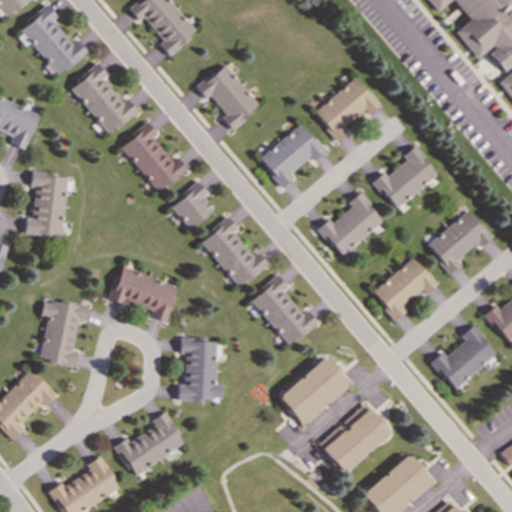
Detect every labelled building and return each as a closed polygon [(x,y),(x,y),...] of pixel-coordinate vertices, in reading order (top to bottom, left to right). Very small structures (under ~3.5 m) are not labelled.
[(193,33),(166,0),(136,0),(126,9),(135,20),(140,16),(160,41),(157,44),(166,55),(193,33)] [(511,3),(510,1),(510,0),(423,0),(433,12),(446,0),(449,0),(466,20),(426,52),(482,46),(504,73),(494,81),(511,103),(511,3)] [(18,27),(54,75),(84,53),(74,39),(68,43),(51,19),(54,17),(46,6),(18,27)] [(100,78),(104,75),(94,63),(67,87),(107,134),(134,110),(124,99),(120,102),(100,78)] [(256,105),(221,63),(193,88),(202,99),(207,94),(224,115),(219,119),(228,129),(256,105)] [(311,112),(333,138),(374,103),(352,77),(311,112)] [(0,131),(9,135),(6,143),(22,149),(37,113),(0,98),(0,131)] [(157,192),(184,169),(174,157),(170,161),(150,137),(154,134),(144,122),(117,145),(157,192)] [(256,158),(280,186),(290,178),(287,173),(307,156),(310,160),(321,151),(298,124),(256,158)] [(404,160),(384,176),(381,172),(370,181),(393,209),(435,175),(412,146),(400,155),(404,160)] [(65,175),(29,171),(27,186),(32,186),(29,218),(23,217),(21,232),(58,236),(65,175)] [(168,205),(189,229),(211,209),(200,197),(205,192),(195,181),(168,205)] [(345,263),(357,253),(350,245),(381,222),(358,193),(346,202),(350,207),(330,223),(327,219),(316,227),(345,263)] [(425,244),(448,273),(459,264),(455,259),(476,242),(480,246),(490,238),(467,210),(425,244)] [(197,241),(239,287),(265,263),(255,252),(252,255),(231,232),(236,228),(225,216),(197,241)] [(370,292),(394,320),(406,310),(402,305),(421,289),(424,293),(435,284),(412,256),(370,292)] [(176,286),(118,266),(106,299),(120,304),(122,300),(151,310),(149,316),(164,321),(176,286)] [(282,290),(286,287),(276,275),(248,298),(288,346),(316,322),(306,311),(301,314),(282,290)] [(483,314),(506,341),(511,336),(511,296),(497,309),(494,305),(483,314)] [(72,366),(75,351),(70,350),(75,320),(82,321),(84,306),(41,298),(38,317),(44,318),(36,360),(72,366)] [(452,389),(495,354),(472,325),(460,335),(464,340),(445,356),(442,352),(430,361),(452,389)] [(176,399),(220,401),(220,383),(213,383),(215,339),(179,338),(178,353),(183,353),(183,384),(177,384),(176,399)] [(299,426),(349,385),(325,356),(275,396),(299,426)] [(54,394),(27,369),(0,397),(0,427),(11,438),(21,428),(17,424),(39,401),(43,405),(54,394)] [(315,444),(340,473),(389,432),(365,403),(315,444)] [(130,475),(183,443),(164,411),(149,420),(153,426),(127,442),(124,438),(112,446),(130,475)] [(508,465),(511,462),(511,443),(499,452),(508,465)] [(396,511),(432,483),(408,453),(359,494),(373,511),(396,511)] [(60,511),(78,511),(117,487),(97,456),(84,464),(87,469),(61,486),(59,482),(46,491),(60,511)] [(434,511),(458,511),(449,500),(434,511)]
